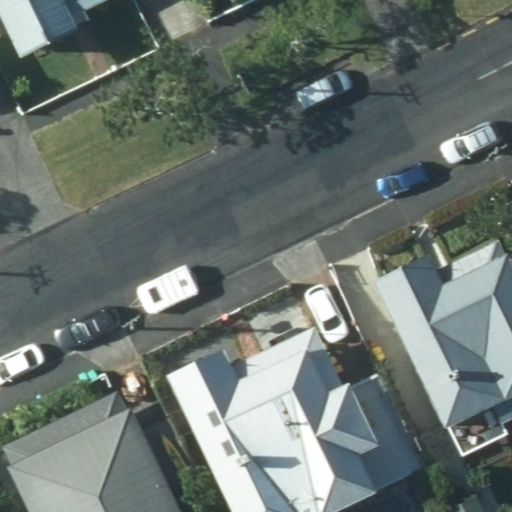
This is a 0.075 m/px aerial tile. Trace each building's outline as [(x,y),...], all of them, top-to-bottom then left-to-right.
[(0,0),(0,48),(5,58),(63,31),(58,18),(95,0),(0,0)] [(415,254),(361,281),(430,424),(446,457),(496,433),(490,421),(509,413),(500,392),(511,385),(511,304),(483,243),(423,272),(415,254)] [(208,351),(150,378),(213,511),(319,511),(418,466),(376,375),(339,393),(306,327),(218,369),(208,351)] [(163,511),(118,411),(0,463),(0,490),(9,511),(163,511)] [(166,417),(131,431),(158,492),(193,478),(166,417)] [(492,511),(482,493),(449,511),(448,511),(492,511)]
